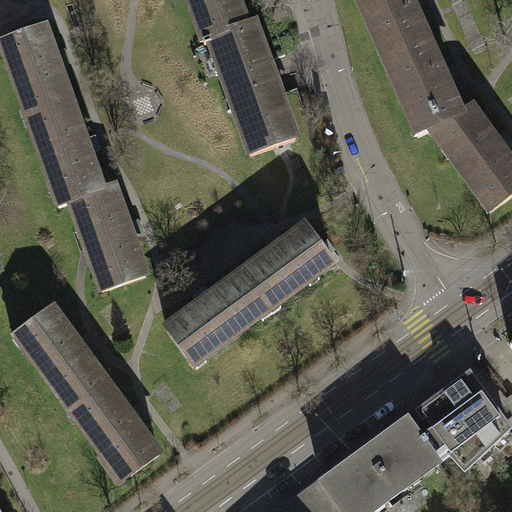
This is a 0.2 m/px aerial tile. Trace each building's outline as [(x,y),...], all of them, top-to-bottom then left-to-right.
[(183,0),(200,46),(206,44),(246,156),(292,140),(271,82),(266,66),(250,22),(242,25),(233,0),(183,0)] [(355,0),(384,60),(425,41),(412,14),(405,0),(355,0)] [(42,31),(0,45),(0,53),(54,209),(66,205),(97,293),(141,278),(110,187),(97,192),(42,31)] [(419,136),(430,130),(458,117),(436,68),(425,41),(384,60),(419,136)] [(471,111),(458,117),(430,130),(489,212),(511,196),(511,166),(505,157),(471,111)] [(302,229),(163,331),(191,368),(329,266),(302,229)] [(115,486),(156,456),(50,310),(12,338),(99,458),(96,460),(115,486)] [(427,435),(416,441),(434,465),(453,454),(466,469),(509,431),(464,373),(414,413),(427,435)] [(401,420),(319,482),(341,511),(373,511),(434,465),(416,441),(401,420)] [(273,511),(341,511),(319,482),(273,511)]
